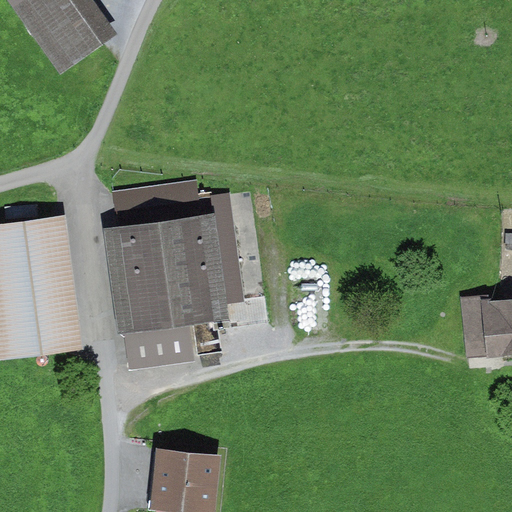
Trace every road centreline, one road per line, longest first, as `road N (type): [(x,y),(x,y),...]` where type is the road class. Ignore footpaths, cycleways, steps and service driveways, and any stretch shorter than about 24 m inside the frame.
road 1 (track): [(504,366),(391,348),(301,355),(206,383),(110,429)]
road 2 (track): [(115,511),(78,164)]
road 3 (track): [(157,0),(78,164),(0,185)]
